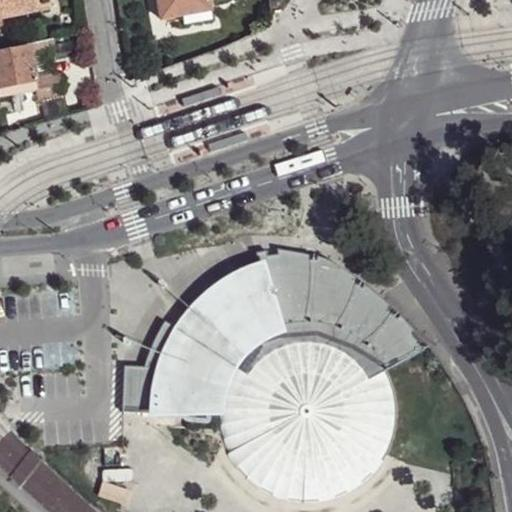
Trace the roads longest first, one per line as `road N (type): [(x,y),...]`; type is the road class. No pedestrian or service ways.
road 1 (secondary): [(0,249),(135,225),(408,139)]
road 2 (tertiary): [(408,139),(401,216),(409,253),(511,429)]
road 3 (secondary): [(418,97),(143,185)]
road 4 (residential): [(100,0),(118,108),(143,185)]
road 5 (unclassified): [(426,135),(511,273)]
road 6 (secondary): [(143,185),(0,221)]
